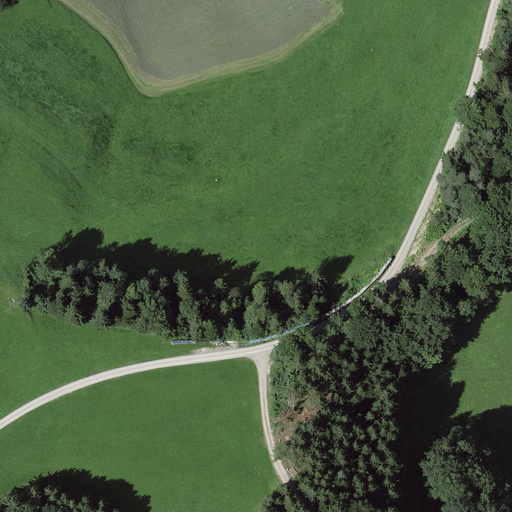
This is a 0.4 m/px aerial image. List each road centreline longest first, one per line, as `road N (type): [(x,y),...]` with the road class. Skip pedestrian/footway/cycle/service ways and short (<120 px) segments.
road 1 (unclassified): [(0,427),(85,381),(171,356),(291,342),(340,325),(378,298),(401,267),(493,0)]
road 2 (track): [(251,352),(262,432),(307,511)]
